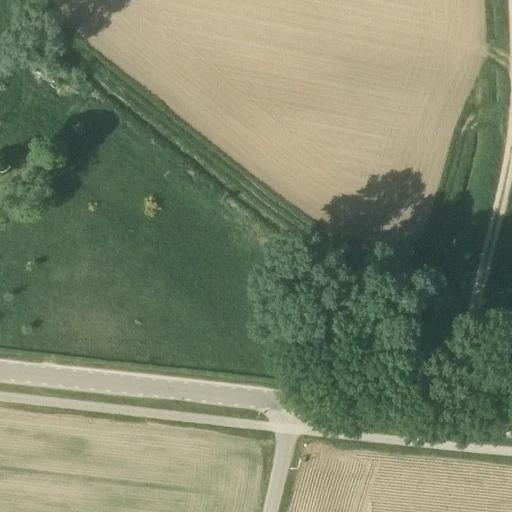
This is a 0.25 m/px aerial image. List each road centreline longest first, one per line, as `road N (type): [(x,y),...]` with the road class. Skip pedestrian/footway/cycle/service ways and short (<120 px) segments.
road 1 (tertiary): [(298,402),(0,370)]
road 2 (track): [(452,418),(511,135)]
road 3 (tertiary): [(511,424),(298,402)]
